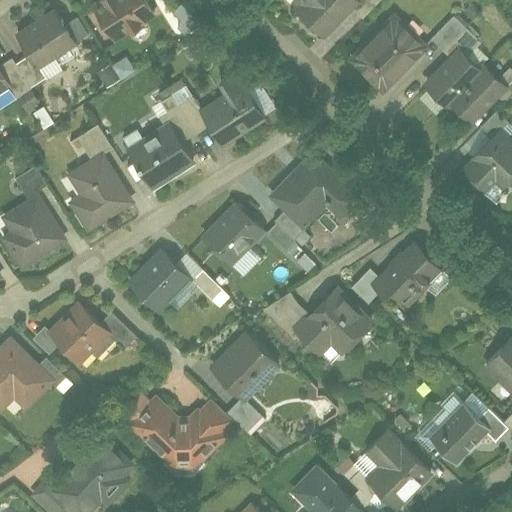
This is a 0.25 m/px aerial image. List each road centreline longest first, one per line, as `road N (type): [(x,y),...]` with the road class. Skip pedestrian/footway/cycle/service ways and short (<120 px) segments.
road 1 (residential): [(0,314),(345,101)]
road 2 (residential): [(435,205),(301,288)]
road 3 (unknown): [(81,264),(180,371)]
road 4 (residential): [(345,101),(241,0)]
road 5 (residential): [(435,205),(345,101)]
